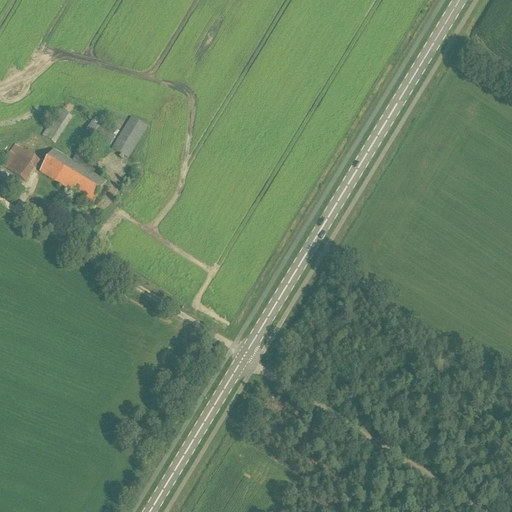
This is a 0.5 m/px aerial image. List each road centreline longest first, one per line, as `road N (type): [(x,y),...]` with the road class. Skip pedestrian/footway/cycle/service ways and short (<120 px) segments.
road 1 (secondary): [(243,357),(460,0)]
road 2 (unclassified): [(488,511),(243,357)]
road 3 (unclassified): [(243,357),(9,199)]
road 4 (secondary): [(150,511),(243,357)]
